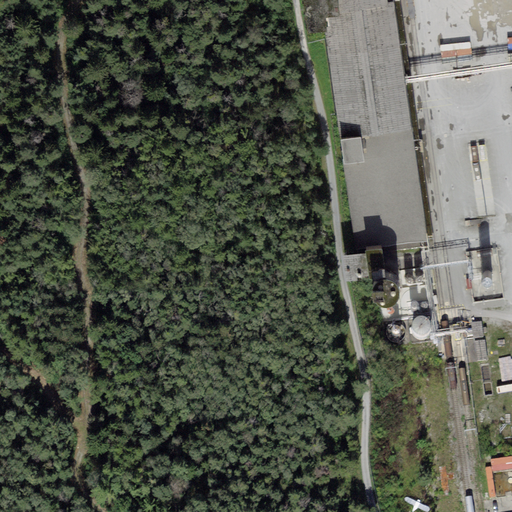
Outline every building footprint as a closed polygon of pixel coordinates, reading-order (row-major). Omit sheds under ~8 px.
[(328,14),(386,6),(385,0),(302,0),(307,32),(323,30),(330,29),(328,14)] [(386,6),(328,14),(330,29),(323,30),(336,117),(337,124),(355,250),(366,248),(382,246),(426,239),(392,5),(386,6)] [(382,246),(366,248),(368,264),(384,261),(382,246)] [(485,282),(487,283),(488,282),(490,282),(491,280),(491,279),(491,278),(491,276),(490,275),(489,274),(488,274),(486,274),(485,274),(484,275),(483,276),(482,277),(482,279),(483,280),(484,281),(485,282)] [(417,283),(418,283),(420,284),(421,284),(422,283),(423,282),(424,281),(424,279),(424,278),(423,276),(422,275),(420,275),(419,275),(417,276),(416,277),(416,278),(415,279),(416,281),(416,282),(417,283)] [(373,296),(376,300),(379,303),(384,305),(388,305),(393,304),(396,301),(399,297),(400,293),(400,288),(398,284),(395,280),(391,278),(387,277),(382,278),(378,280),(375,283),(373,287),(372,292),(373,296)] [(408,284),(409,285),(410,285),(411,285),(413,285),(414,284),(414,282),(415,281),(414,279),(413,278),(412,277),(411,277),(409,277),(408,277),(407,278),(406,279),(406,281),(406,282),(407,283),(408,284)] [(423,314),(424,314),(425,314),(427,314),(428,313),(429,312),(429,311),(429,309),(428,308),(427,307),(426,306),(425,306),(423,306),(422,307),(421,308),(421,309),(421,311),(421,312),(422,313),(423,314)] [(410,313),(410,315),(412,316),(413,317),(415,317),(416,317),(418,316),(419,314),(419,313),(420,311),(419,309),(418,308),(417,307),(415,307),(413,307),(412,308),(410,309),(410,310),(410,312),(410,313)] [(481,323),(471,324),(473,339),(483,338),(481,323)] [(386,337),(388,340),(390,342),(393,344),(396,344),(400,344),(402,342),(404,339),(406,336),(406,333),(405,330),(403,327),(400,326),(397,324),(394,325),(391,326),(388,328),(387,331),(386,334),(386,337)] [(412,332),(412,335),(414,338),(416,340),(418,342),(421,342),(424,342),(427,340),(429,338),(430,335),(430,332),(429,330),(428,327),(425,325),(423,324),(420,324),(417,325),(415,327),(413,329),(412,332)] [(484,342),(474,343),(476,360),(486,359),(484,342)] [(511,458),(492,462),(493,468),(493,473),(511,470),(511,458)] [(493,473),(493,468),(485,469),(490,498),(497,497),(493,473)]
